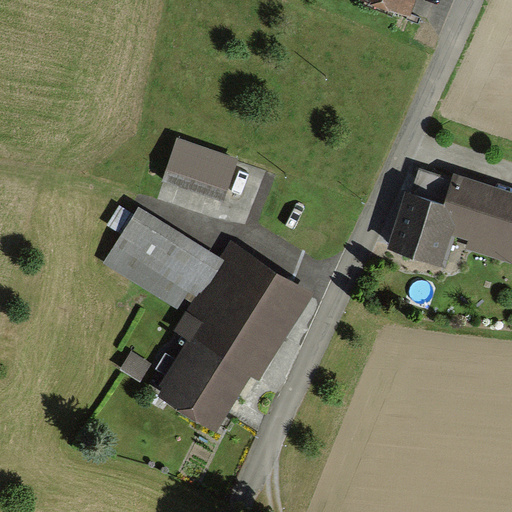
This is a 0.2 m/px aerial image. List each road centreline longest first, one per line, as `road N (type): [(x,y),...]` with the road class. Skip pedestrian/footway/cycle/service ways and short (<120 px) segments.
road 1 (residential): [(235,511),(468,0)]
road 2 (track): [(0,167),(170,208),(339,278)]
